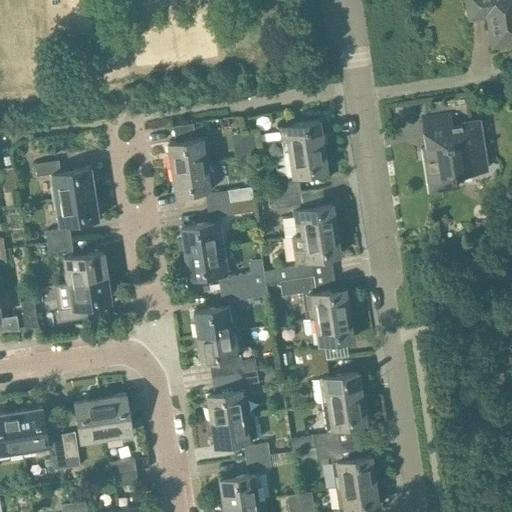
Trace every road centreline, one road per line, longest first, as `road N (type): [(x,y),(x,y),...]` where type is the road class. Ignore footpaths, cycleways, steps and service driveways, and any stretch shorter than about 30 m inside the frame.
road 1 (residential): [(418,511),(336,0)]
road 2 (residential): [(151,219),(143,163),(135,153),(120,154),(125,222)]
road 3 (residential): [(124,359),(0,372)]
road 4 (residential): [(172,511),(151,391)]
